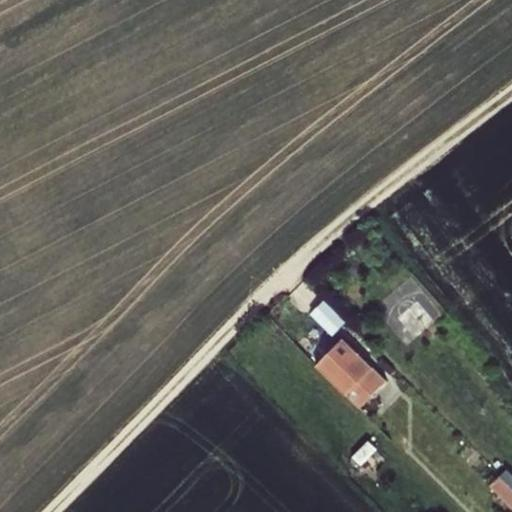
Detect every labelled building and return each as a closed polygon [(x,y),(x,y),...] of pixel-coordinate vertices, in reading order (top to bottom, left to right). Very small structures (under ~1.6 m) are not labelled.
[(400,275),(385,292),(426,333),(442,316),(400,275)] [(335,338),(348,324),(325,302),(312,315),(335,338)] [(348,344),(321,371),(363,411),(390,383),(348,344)] [(410,415),(411,455),(437,455),(437,414),(410,415)] [(511,486),(504,479),(495,489),(511,505),(511,486)]
